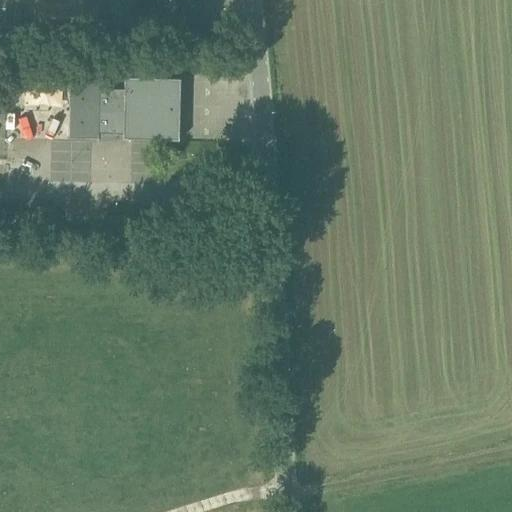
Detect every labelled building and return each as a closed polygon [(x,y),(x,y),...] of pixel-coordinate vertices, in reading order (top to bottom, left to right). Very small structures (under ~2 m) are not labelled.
[(97,7),(91,6),(92,0),(83,0),(71,0),(72,5),(40,4),(38,30),(96,33),(97,7)] [(226,17),(207,17),(207,39),(226,39),(226,17)] [(96,141),(96,135),(120,135),(120,141),(176,142),(177,80),(121,79),(121,91),(96,90),(96,85),(65,85),(65,86),(67,86),(66,140),(65,140),(65,141),(96,141)] [(56,233),(54,207),(29,208),(30,234),(56,233)] [(210,218),(180,220),(182,237),(211,235),(210,218)]
